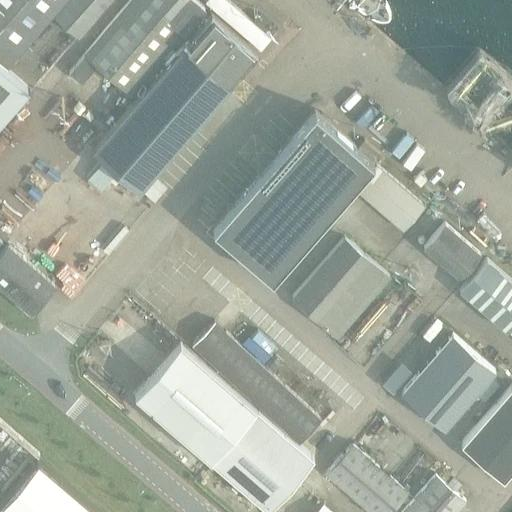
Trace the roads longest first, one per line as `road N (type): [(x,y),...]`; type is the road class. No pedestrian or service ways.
road 1 (unclassified): [(331,30),(168,214)]
road 2 (unclassified): [(331,30),(511,191)]
road 3 (unclassified): [(32,370),(196,511)]
road 4 (unclassified): [(168,214),(32,370)]
road 5 (unclassified): [(503,501),(379,395)]
road 6 (unclassified): [(269,300),(168,214)]
road 7 (unclassified): [(379,395),(312,472),(331,489)]
road 8 (unclassified): [(363,381),(269,300)]
